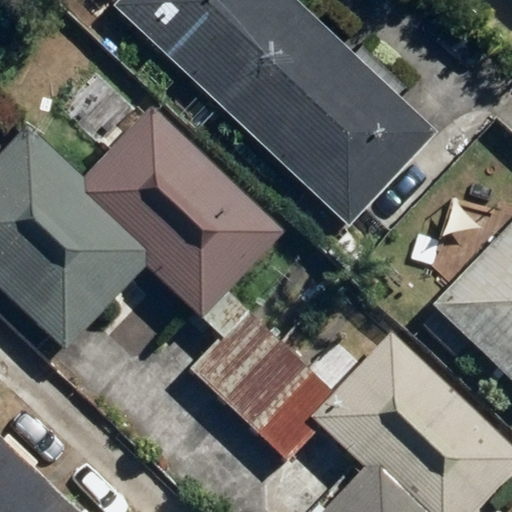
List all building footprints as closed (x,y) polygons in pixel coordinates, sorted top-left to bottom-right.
[(124,0),(124,1),(358,220),(445,128),(308,0),(124,0)] [(32,125),(0,157),(0,271),(76,346),(162,258),(207,305),(286,229),(166,103),(87,179),(32,125)] [(511,228),(443,303),(511,367),(511,228)] [(472,511),(511,476),(511,442),(415,335),(344,399),(238,288),(210,315),(230,336),(202,363),(300,466),(342,426),(380,468),(337,511),(472,511)] [(0,511),(77,511),(0,441),(0,418),(9,408),(0,399),(0,511)]
